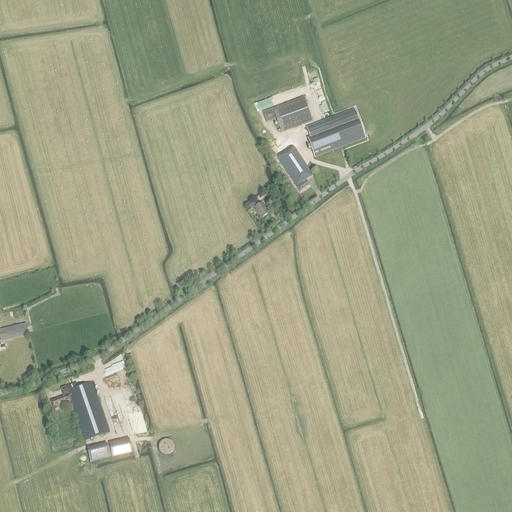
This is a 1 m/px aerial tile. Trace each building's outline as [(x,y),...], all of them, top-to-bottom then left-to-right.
[(275,118),(280,132),(312,121),(303,97),(262,111),(266,122),(275,118)] [(358,120),(308,139),(314,157),(365,138),(358,120)] [(310,177),(293,152),(278,162),(291,181),(293,180),(297,186),(296,187),(300,192),(310,186),(306,180),(310,177)] [(261,218),(269,213),(261,203),(258,205),(255,202),(248,207),(250,210),(254,208),(261,218)] [(28,335),(26,323),(0,329),(0,340),(0,342),(28,335)] [(106,366),(110,375),(127,367),(123,359),(106,366)] [(54,410),(59,408),(67,405),(66,403),(71,401),(85,441),(109,433),(92,382),(67,391),(65,386),(61,388),(63,396),(51,401),(53,407),(54,407),(54,410)] [(124,398),(128,414),(138,411),(134,396),(124,398)] [(168,439),(166,439),(165,439),(163,439),(161,441),(160,442),(158,443),(158,445),(157,446),(157,448),(158,450),(158,452),(159,453),(160,454),(162,455),(163,456),(165,456),(167,457),(168,456),(170,456),(172,455),(173,454),(174,452),(175,451),(175,449),(175,448),(175,446),(175,444),(174,443),(173,441),(171,440),(170,439),(168,439)] [(89,463),(109,458),(106,443),(85,448),(89,463)]
